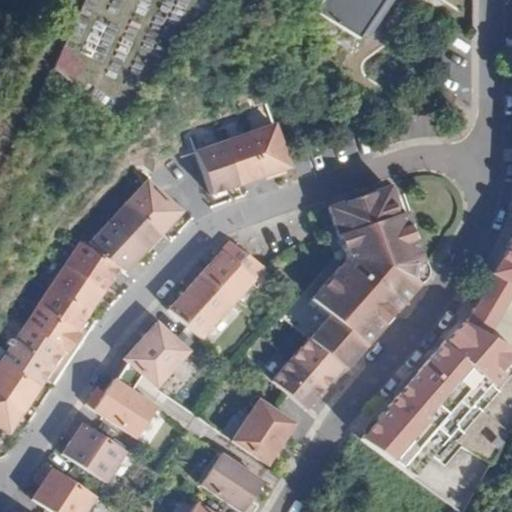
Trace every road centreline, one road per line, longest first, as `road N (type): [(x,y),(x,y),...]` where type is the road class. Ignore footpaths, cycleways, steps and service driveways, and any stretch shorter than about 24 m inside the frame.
road 1 (residential): [(488,158),(395,161),(209,228),(171,259),(98,348),(2,488)]
road 2 (residential): [(283,511),(343,413),(444,288),(482,213),(488,158)]
road 3 (residential): [(488,158),(490,0)]
